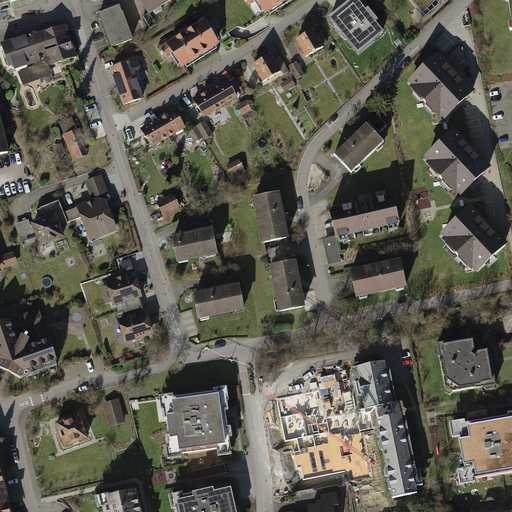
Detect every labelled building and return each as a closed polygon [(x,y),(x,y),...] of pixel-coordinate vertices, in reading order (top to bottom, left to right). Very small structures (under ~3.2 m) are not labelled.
[(142,0),(151,12),(168,0),(142,0)] [(258,0),(266,12),(285,0),(258,0)] [(356,0),(351,0),(328,19),(355,51),(364,44),(367,47),(384,33),(376,23),(378,21),(368,9),(366,11),(356,0)] [(436,0),(412,0),(425,17),(439,4),(436,0)] [(119,7),(96,15),(109,49),(130,41),(119,7)] [(203,21),(168,44),(183,67),(185,66),(218,44),(203,21)] [(65,26),(41,34),(45,47),(52,65),(76,57),(65,26)] [(314,32),(297,41),(306,57),(323,47),(321,44),(326,42),(321,32),(316,35),(314,32)] [(45,47),(41,34),(33,37),(32,35),(2,45),(9,67),(25,61),(26,64),(40,60),(38,54),(44,52),(43,48),(45,47)] [(440,52),(408,81),(444,120),(476,91),(440,52)] [(137,59),(112,68),(124,104),(143,98),(134,71),(141,69),(137,59)] [(270,59),(254,67),(262,83),(278,75),(270,59)] [(298,62),(290,67),(299,82),(307,77),(298,62)] [(51,74),(47,63),(21,73),(24,81),(29,79),(31,82),(51,74)] [(287,93),(297,86),(292,79),(282,86),(287,93)] [(202,93),(192,98),(201,116),(236,98),(227,80),(202,93)] [(144,125),(137,129),(150,150),(184,131),(171,109),(161,114),(144,125)] [(0,116),(0,154),(9,152),(0,116)] [(377,116),(370,123),(380,133),(387,125),(377,116)] [(206,125),(191,135),(200,150),(217,139),(206,125)] [(367,126),(335,156),(351,173),(383,142),(367,126)] [(494,169),(457,129),(426,158),(463,198),(494,169)] [(73,133),(64,136),(68,148),(77,145),(73,133)] [(241,163),(227,170),(232,181),(246,174),(241,163)] [(98,177),(83,183),(92,208),(78,214),(88,241),(112,231),(101,204),(107,201),(98,177)] [(278,194),(255,199),(264,242),(287,237),(278,194)] [(175,197),(159,205),(165,216),(180,209),(175,197)] [(394,198),(330,213),(335,237),(400,223),(394,198)] [(38,221),(29,225),(38,249),(62,239),(57,227),(65,224),(56,202),(34,211),(38,221)] [(510,245),(472,206),(441,237),(479,275),(510,245)] [(212,231),(173,239),(178,262),(217,254),(212,231)] [(401,262),(351,273),(357,297),(406,286),(401,262)] [(294,263),(271,268),(280,312),(303,307),(294,263)] [(134,275),(106,283),(113,305),(141,297),(134,275)] [(240,287),(194,295),(199,319),(245,310),(240,287)] [(153,334),(146,312),(120,320),(127,342),(153,334)] [(10,319),(0,322),(0,359),(1,361),(0,361),(0,367),(21,377),(23,372),(57,362),(50,339),(27,347),(30,339),(23,335),(19,343),(10,319)] [(472,338),(439,344),(447,393),(496,385),(490,352),(479,353),(476,357),(472,355),(475,351),(472,338)] [(380,365),(348,373),(359,415),(370,412),(392,503),(423,495),(400,404),(391,407),(380,365)] [(178,395),(159,398),(169,462),(187,459),(186,453),(216,449),(218,459),(234,456),(228,411),(233,411),(229,388),(213,390),(214,394),(178,400),(178,395)] [(118,399),(102,403),(110,428),(125,423),(118,399)] [(468,423),(451,426),(453,439),(462,438),(467,471),(461,472),(464,487),(479,484),(478,480),(511,474),(511,414),(511,415),(511,419),(468,426),(468,423)] [(79,416),(56,423),(63,445),(86,438),(79,416)] [(311,433),(286,437),(291,462),(316,458),(311,433)] [(0,511),(10,511),(0,467),(0,511)] [(139,511),(132,488),(96,498),(99,511),(139,511)] [(185,492),(169,496),(173,511),(177,511),(176,511),(238,511),(233,488),(186,498),(185,492)] [(309,511),(340,511),(338,493),(322,495),(323,501),(318,501),(318,504),(309,506),(309,511)]
